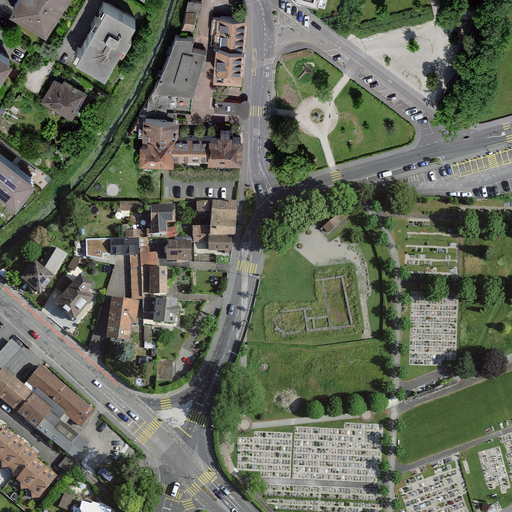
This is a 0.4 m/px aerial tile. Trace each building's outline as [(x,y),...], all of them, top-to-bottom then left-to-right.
[(62,0),(14,0),(10,7),(45,28),(62,0)] [(202,0),(199,0),(187,0),(186,10),(183,27),(193,29),(195,13),(200,13),(202,0)] [(134,18),(105,2),(76,55),(105,71),(122,40),(125,42),(131,32),(127,30),(134,18)] [(245,17),(213,15),(211,42),(216,42),(243,44),(245,17)] [(180,35),(175,34),(168,54),(162,70),(161,73),(158,78),(147,98),(146,113),(171,113),(171,108),(189,110),(191,93),(205,50),(190,47),(193,37),(180,35)] [(241,76),(243,44),(216,42),(214,74),(241,76)] [(0,73),(11,57),(0,49),(0,73)] [(62,82),(53,77),(41,100),(71,117),(86,90),(64,78),(62,82)] [(239,100),(215,98),(215,110),(238,111),(239,100)] [(176,159),(176,156),(176,134),(177,117),(171,117),(171,113),(146,113),(143,113),(143,134),(148,134),(148,140),(140,140),(140,159),(176,159)] [(218,134),(208,134),(207,156),(207,158),(242,158),(242,135),(230,135),(230,128),(218,128),(218,134)] [(176,156),(207,156),(208,134),(176,134),(176,156)] [(0,187),(13,197),(32,172),(0,148),(0,187)] [(142,202),(120,201),(120,211),(142,211),(142,202)] [(211,214),(212,203),(196,203),(197,214),(211,214)] [(238,204),(212,203),(211,214),(210,225),(236,225),(238,204)] [(174,206),(151,206),(151,229),(139,229),(139,238),(147,238),(176,237),(176,228),(166,228),(166,223),(174,223),(174,206)] [(322,226),(327,232),(340,222),(335,216),(322,226)] [(210,225),(193,225),(193,242),(208,242),(208,235),(210,235),(210,225)] [(236,235),(236,225),(210,225),(210,235),(231,235),(236,235)] [(139,238),(139,229),(125,230),(125,238),(139,238)] [(231,250),(231,235),(210,235),(208,235),(208,242),(208,250),(231,250)] [(140,255),(139,238),(125,238),(86,239),(86,258),(103,261),(104,255),(140,255)] [(147,238),(139,238),(140,255),(142,296),(153,295),(153,268),(158,268),(158,253),(148,253),(147,238)] [(190,241),(166,241),(166,260),(190,260),(190,241)] [(53,278),(35,262),(21,278),(39,294),(53,278)] [(158,268),(153,268),(153,295),(167,295),(166,268),(158,268)] [(63,294),(56,304),(75,319),(92,299),(86,294),(92,286),(79,275),(73,282),(66,276),(56,288),(60,291),(63,294)] [(112,298),(107,338),(109,338),(130,341),(132,324),(136,325),(139,301),(112,298)] [(155,321),(157,298),(143,298),(143,320),(155,321)] [(176,300),(157,298),(155,321),(174,323),(176,300)] [(172,359),(157,360),(157,375),(157,381),(172,381),(172,359)] [(0,370),(0,397),(70,451),(60,464),(69,471),(78,460),(76,459),(92,438),(80,429),(97,406),(41,363),(26,382),(4,365),(0,370)] [(7,429),(4,432),(0,436),(0,456),(17,438),(7,429)] [(26,446),(17,438),(0,456),(0,458),(3,461),(3,466),(9,466),(26,446)] [(37,456),(26,446),(9,466),(12,470),(12,476),(18,477),(35,458),(37,456)] [(46,467),(35,458),(18,477),(19,477),(17,480),(20,483),(20,489),(27,488),(46,467)] [(57,477),(46,467),(27,488),(32,492),(32,498),(38,498),(57,477)] [(60,505),(69,508),(74,494),(66,491),(60,505)] [(81,500),(78,511),(109,511),(111,505),(81,500)]
